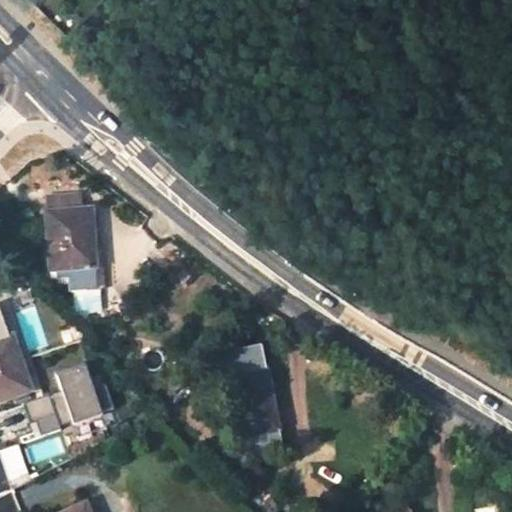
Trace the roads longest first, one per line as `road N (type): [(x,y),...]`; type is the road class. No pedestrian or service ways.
road 1 (secondary): [(31,81),(270,289),(511,441)]
road 2 (secondary): [(511,412),(289,269),(145,154),(46,59)]
